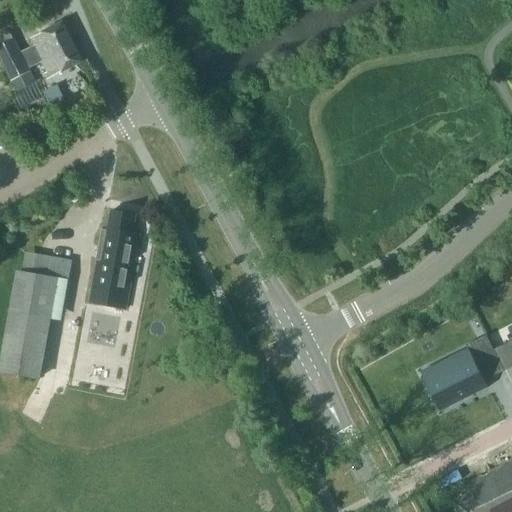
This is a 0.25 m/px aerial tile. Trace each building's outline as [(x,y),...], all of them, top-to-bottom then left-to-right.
[(49,78),(62,71),(62,72),(83,61),(63,21),(42,32),(31,38),(35,45),(21,52),(15,39),(0,46),(0,53),(13,79),(30,70),(28,66),(42,59),(48,72),(46,73),(49,78)] [(0,145),(9,143),(0,119),(0,145)] [(98,260),(90,302),(126,308),(139,239),(140,234),(133,233),(136,215),(111,210),(108,228),(104,227),(104,229),(102,228),(102,230),(103,230),(98,258),(96,258),(96,259),(98,260)] [(19,266),(0,368),(0,369),(0,370),(40,377),(51,319),(61,321),(73,260),(24,251),(22,266),(19,266)] [(511,340),(494,349),(505,370),(511,366),(511,340)] [(472,354),(424,379),(440,411),(488,387),(472,354)] [(511,511),(511,438),(510,434),(479,450),(491,472),(468,484),(471,490),(451,499),(457,511),(511,511)]
